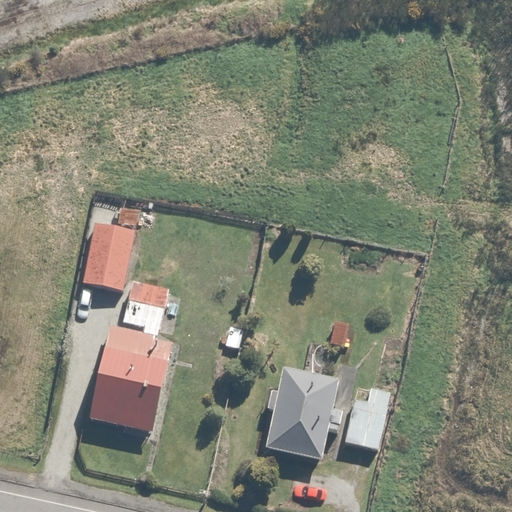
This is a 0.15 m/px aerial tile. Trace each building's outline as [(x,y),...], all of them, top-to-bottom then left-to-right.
[(134,233),(93,229),(86,289),(127,293),(134,233)] [(88,423),(152,436),(170,346),(160,344),(170,296),(130,288),(124,321),(110,318),(88,423)] [(324,375),(342,378),(350,331),(332,328),(324,375)] [(323,465),(329,434),(341,437),(345,414),(335,412),(339,392),(343,393),(345,384),(283,371),(266,453),(323,465)] [(352,403),(343,447),(380,455),(393,396),(368,390),(365,406),(352,403)]
